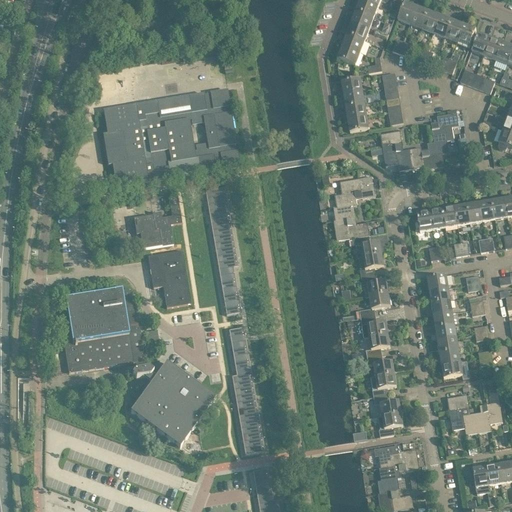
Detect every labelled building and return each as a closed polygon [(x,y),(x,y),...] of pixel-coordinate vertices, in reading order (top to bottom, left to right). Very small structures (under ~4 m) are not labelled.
[(356,12),(374,19),(379,7),(361,0),(356,12)] [(402,2),(396,0),(394,0),(390,12),(397,14),(402,2)] [(405,3),(398,21),(410,25),(417,8),(405,3)] [(422,30),(429,12),(417,8),(410,25),(422,30)] [(352,24),(370,31),(374,19),(356,12),(352,24)] [(434,34),(440,17),(429,12),(422,30),(434,34)] [(446,39),(452,21),(440,17),(434,34),(446,39)] [(457,43),(464,26),(452,21),(446,39),(457,43)] [(347,36),(365,42),(370,31),(352,24),(347,36)] [(470,48),(477,30),(464,26),(457,43),(470,48)] [(479,34),(472,52),(484,57),(491,39),(479,34)] [(343,47),(361,54),(365,42),(347,36),(343,47)] [(496,61),(503,44),(491,39),(484,57),(496,61)] [(397,41),(393,52),(399,55),(403,43),(397,41)] [(405,57),(410,45),(403,43),(399,55),(405,57)] [(508,66),(511,55),(511,47),(503,44),(496,61),(508,66)] [(338,60),(356,66),(361,54),(343,47),(338,60)] [(421,49),(416,61),(422,64),(427,52),(421,49)] [(429,66),(434,54),(427,52),(422,64),(429,66)] [(444,58),(440,70),(446,73),(451,61),(444,58)] [(453,75),(457,63),(451,61),(446,73),(453,75)] [(369,75),(382,73),(381,66),(376,66),(368,68),(369,75)] [(465,72),(461,84),(466,86),(471,74),(465,72)] [(472,88),(477,76),(471,74),(466,86),(472,88)] [(479,91),(483,79),(477,76),(472,88),(479,91)] [(484,93),(489,81),(483,79),(479,91),(484,93)] [(361,80),(342,83),(344,95),(363,92),(361,80)] [(396,80),(383,82),(384,89),(397,87),(396,80)] [(490,95),(495,83),(489,81),(484,93),(490,95)] [(397,87),(384,89),(385,95),(398,93),(397,87)] [(108,134),(103,135),(108,166),(113,165),(117,188),(239,168),(227,91),(105,111),(108,134)] [(363,92),(344,95),(346,108),(365,105),(363,92)] [(365,105),(346,108),(348,121),(367,117),(365,105)] [(400,105),(387,107),(388,114),(401,112),(400,105)] [(401,112),(388,114),(390,120),(402,118),(401,112)] [(459,127),(457,115),(437,118),(438,125),(439,130),(452,128),(459,127)] [(350,134),(369,131),(367,117),(348,121),(350,134)] [(391,127),(403,124),(402,118),(390,120),(391,127)] [(503,132),(511,134),(511,121),(508,120),(503,132)] [(448,142),(454,141),(452,128),(439,130),(432,131),(434,144),(448,142)] [(402,145),(400,132),(381,136),(383,148),(395,146),(402,145)] [(511,148),(511,134),(503,132),(499,144),(500,144),(498,148),(500,151),(503,152),(506,151),(508,147),(511,148)] [(449,155),(448,142),(434,144),(427,145),(429,152),(429,158),(443,156),(449,155)] [(386,168),(399,166),(396,153),(395,146),(383,148),(386,168)] [(408,151),(411,171),(425,169),(423,159),(422,153),(421,149),(408,151)] [(408,151),(403,152),(396,153),(399,166),(400,173),(411,171),(408,151)] [(84,194),(90,154),(79,152),(72,193),(84,194)] [(469,164),(467,152),(461,153),(463,165),(469,164)] [(425,171),(445,168),(443,156),(429,158),(423,159),(425,169),(425,171)] [(362,200),(376,198),(372,178),(360,180),(362,193),(361,193),(362,198),(362,200)] [(340,183),(342,195),(342,196),(355,194),(361,193),(362,193),(360,180),(340,183)] [(225,189),(206,192),(207,199),(226,196),(225,189)] [(356,199),(355,194),(342,196),(342,195),(335,197),(337,209),(354,207),(357,207),(356,199)] [(226,196),(207,199),(208,206),(228,203),(226,196)] [(140,235),(143,250),(174,245),(172,245),(171,238),(173,238),(171,226),(182,224),(178,197),(169,198),(171,210),(172,217),(162,219),(161,215),(134,220),(137,236),(140,235)] [(507,219),(504,200),(492,202),(495,221),(507,219)] [(495,221),(492,202),(480,204),(483,223),(495,221)] [(228,203),(208,206),(209,212),(229,209),(228,203)] [(483,223),(480,204),(467,206),(470,225),(483,223)] [(470,225),(467,206),(455,208),(458,227),(470,225)] [(356,219),(354,207),(337,209),(334,210),(336,222),(347,220),(347,221),(354,219),(356,219)] [(458,227),(455,208),(443,210),(446,229),(458,227)] [(229,209),(209,212),(210,219),(230,216),(229,209)] [(446,229),(443,210),(430,212),(433,231),(446,229)] [(417,214),(420,233),(433,231),(430,212),(417,214)] [(384,213),(368,216),(370,223),(385,221),(384,213)] [(230,216),(210,219),(211,225),(231,222),(230,216)] [(336,222),(334,222),(337,242),(350,240),(348,227),(347,221),(347,220),(336,222)] [(231,222),(211,225),(212,232),(232,229),(231,222)] [(356,226),(348,227),(350,240),(354,240),(370,237),(367,224),(356,226)] [(232,229),(212,232),(213,238),(233,235),(232,229)] [(233,235),(213,238),(215,245),(234,242),(233,235)] [(355,246),(355,247),(361,246),(363,258),(382,255),(380,242),(371,244),(370,237),(354,240),(354,241),(355,246)] [(495,252),(493,240),(486,241),(488,253),(495,252)] [(479,242),(481,254),(488,253),(486,241),(479,242)] [(234,242),(215,245),(216,251),(235,248),(234,242)] [(470,256),(468,244),(461,245),(463,257),(470,256)] [(454,246),(457,258),(463,257),(461,245),(454,246)] [(235,248),(216,251),(217,258),(236,255),(235,248)] [(445,260),(443,248),(436,249),(438,261),(445,260)] [(429,250),(431,262),(438,261),(436,249),(429,250)] [(165,298),(167,309),(192,305),(183,252),(148,257),(154,289),(163,288),(165,298)] [(236,255),(217,258),(218,264),(238,261),(236,255)] [(365,271),(360,272),(361,279),(376,276),(375,270),(384,268),(382,255),(363,258),(365,271)] [(238,261),(218,264),(219,271),(234,268),(239,268),(238,261)] [(234,268),(219,271),(220,277),(235,275),(234,268)] [(235,275),(220,277),(222,290),(237,288),(235,275)] [(362,286),(368,286),(370,298),(389,294),(387,282),(377,283),(376,276),(361,279),(362,286)] [(447,276),(428,280),(430,292),(449,289),(447,276)] [(479,277),(466,280),(468,286),(480,284),(479,277)] [(499,280),(501,287),(511,286),(511,278),(499,280)] [(469,293),(482,291),(480,284),(468,286),(469,293)] [(237,288),(222,290),(224,303),(239,301),(237,288)] [(449,289),(430,292),(432,306),(451,302),(449,289)] [(115,292),(66,300),(69,322),(61,324),(69,374),(86,372),(102,369),(110,368),(130,365),(146,362),(141,333),(140,329),(137,311),(134,312),(132,300),(130,290),(115,292)] [(350,291),(342,292),(343,301),(352,300),(350,291)] [(372,310),(356,313),(357,320),(361,319),(376,317),(375,311),(391,308),(389,294),(370,298),(372,310)] [(239,301),(224,303),(227,316),(236,315),(242,314),(239,301)] [(451,302),(432,306),(434,318),(453,314),(451,302)] [(483,303),(471,305),(472,311),(484,309),(483,303)] [(473,318),(485,316),(484,309),(472,311),(473,318)] [(453,314),(434,318),(436,330),(455,327),(453,314)] [(386,323),(377,324),(376,317),(361,319),(364,339),(369,339),(388,335),(386,323)] [(455,327),(436,330),(438,342),(457,339),(455,327)] [(487,327),(475,330),(476,336),(489,334),(487,327)] [(244,328),(229,331),(231,344),(246,342),(244,328)] [(159,342),(157,331),(147,332),(149,343),(159,342)] [(477,343),(490,341),(489,334),(476,336),(477,343)] [(369,339),(371,351),(366,352),(367,359),(382,356),(381,350),(391,349),(388,335),(369,339)] [(457,339),(438,342),(440,355),(459,352),(457,339)] [(246,342),(231,344),(233,357),(248,355),(246,342)] [(459,352),(440,355),(442,367),(461,364),(459,352)] [(492,352),(478,354),(480,361),(493,359),(492,352)] [(248,355),(233,357),(236,370),(251,368),(248,355)] [(368,367),(374,366),(376,378),(395,375),(393,362),(384,364),(382,356),(367,359),(368,367)] [(481,368),(494,366),(493,359),(480,361),(481,368)] [(461,364),(442,367),(444,380),(463,377),(463,381),(470,380),(467,363),(461,364)] [(193,430),(216,399),(166,364),(156,378),(152,384),(130,413),(146,424),(180,448),(193,430)] [(251,368),(236,370),(237,377),(252,374),(251,368)] [(150,370),(135,372),(132,376),(136,379),(144,378),(151,377),(152,376),(154,373),(150,370)] [(237,377),(232,377),(233,384),(253,380),(252,374),(237,377)] [(376,378),(371,379),(373,392),(374,399),(389,396),(388,389),(397,388),(395,375),(376,378)] [(151,377),(144,378),(149,382),(152,384),(156,378),(154,377),(152,376),(151,377)] [(253,380),(233,384),(234,390),(254,387),(253,380)] [(254,387),(234,390),(235,397),(255,393),(254,387)] [(255,393),(235,397),(236,403),(256,400),(255,393)] [(375,406),(380,406),(382,418),(402,414),(399,402),(390,403),(389,396),(374,399),(375,406)] [(468,409),(469,409),(467,396),(448,400),(450,412),(463,410),(468,410),(468,409)] [(256,400),(236,403),(238,410),(257,407),(256,400)] [(491,424),(495,423),(495,425),(503,423),(500,404),(487,406),(488,413),(489,413),(491,424)] [(257,407),(238,410),(239,416),(258,413),(257,407)] [(453,432),(461,430),(461,429),(465,428),(463,417),(464,417),(463,410),(450,412),(453,432)] [(258,413),(239,416),(240,423),(259,420),(258,413)] [(487,433),(487,432),(491,431),(491,432),(492,432),(491,424),(489,413),(488,413),(482,414),(476,415),(479,434),(487,433)] [(380,431),(379,431),(380,439),(395,436),(394,429),(404,427),(402,414),(382,418),(378,418),(380,431)] [(467,436),(467,435),(471,435),(471,436),(479,434),(476,415),(469,416),(464,417),(463,417),(465,428),(467,437),(467,436)] [(259,420),(240,423),(241,429),(261,426),(259,420)] [(261,426),(241,429),(242,436),(262,433),(261,426)] [(262,433),(242,436),(243,442),(263,439),(262,433)] [(263,439),(243,442),(244,449),(264,446),(263,439)] [(264,446),(244,449),(245,456),(260,454),(265,453),(264,446)] [(399,448),(376,452),(377,458),(379,457),(381,470),(386,469),(399,467),(400,467),(406,466),(404,453),(400,454),(399,448)] [(364,450),(360,457),(368,461),(371,456),(369,453),(369,452),(364,450)] [(407,473),(420,471),(417,451),(404,453),(406,466),(407,471),(407,473)] [(498,466),(501,485),(511,483),(511,471),(511,464),(498,466)] [(486,468),(489,487),(501,485),(498,466),(486,468)] [(379,470),(382,482),(382,483),(398,480),(402,479),(400,472),(400,467),(399,467),(386,469),(381,470),(379,470)] [(473,470),(478,496),(490,493),(489,487),(486,468),(473,470)] [(261,471),(253,472),(255,485),(270,483),(268,469),(261,471)] [(378,483),(380,495),(380,496),(392,494),(399,493),(400,492),(398,480),(382,483),(382,482),(378,483)] [(270,483),(255,485),(257,498),(272,496),(270,483)] [(378,496),(381,511),(394,511),(392,500),(393,500),(392,494),(380,496),(380,495),(378,496)] [(272,496),(257,498),(258,505),(273,502),(272,496)] [(412,497),(400,499),(393,500),(392,500),(394,511),(402,511),(412,510),(414,510),(412,497)] [(273,502),(258,505),(260,511),(279,508),(278,501),(273,502)]
